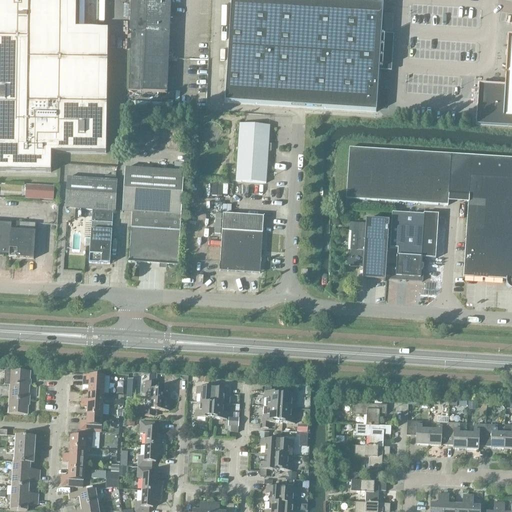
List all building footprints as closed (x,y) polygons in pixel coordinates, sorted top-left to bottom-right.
[(0,0),(0,172),(51,173),(51,153),(107,153),(108,29),(76,29),(76,0),(0,0)] [(130,0),(129,32),(132,32),(130,91),(144,92),(144,93),(168,94),(171,0),(130,0)] [(383,4),(314,0),(231,0),(225,103),(376,112),(379,69),(389,70),(391,37),(381,36),(383,4)] [(478,84),(475,125),(511,127),(511,36),(507,36),(504,86),(478,84)] [(240,125),(236,182),(266,184),(268,152),(270,152),(271,145),(268,145),(270,126),(256,126),(240,125)] [(506,280),(506,285),(509,289),(511,289),(511,159),(349,149),(346,199),(448,206),(448,200),(449,200),(449,196),(468,197),(465,253),(463,277),(506,280)] [(178,266),(181,217),(184,173),(125,169),(123,207),(132,208),(129,263),(178,266)] [(65,209),(92,211),(89,263),(110,265),(113,212),(116,212),(118,182),(67,178),(65,209)] [(217,195),(226,196),(226,183),(217,183),(217,195)] [(32,186),(31,196),(42,197),(42,200),(53,201),(54,188),(32,186)] [(392,214),(390,249),(398,249),(397,268),(390,268),(390,280),(404,281),(422,282),(423,272),(420,272),(420,271),(421,271),(423,270),(423,267),(422,266),(421,266),(421,259),(435,259),(438,215),(424,214),(424,216),(392,214)] [(220,271),(260,274),(263,218),(223,215),(220,271)] [(351,251),(350,260),(349,260),(349,261),(348,261),(347,262),(347,263),(347,264),(348,265),(349,265),(350,266),(350,267),(364,268),(363,280),(383,281),(383,282),(385,282),(389,222),(367,220),(367,225),(350,224),(348,251),(351,251)] [(9,258),(34,260),(36,224),(11,222),(11,224),(0,223),(0,255),(9,256),(9,258)] [(4,386),(10,386),(29,387),(30,372),(5,371),(4,386)] [(83,376),(83,386),(89,387),(88,393),(104,394),(105,377),(83,376)] [(147,394),(147,400),(169,401),(168,401),(169,391),(156,390),(156,383),(144,383),(143,394),(147,394)] [(10,386),(9,400),(28,401),(29,387),(10,386)] [(201,395),(200,403),(212,404),(213,389),(197,388),(196,395),(201,395)] [(281,393),(271,393),(272,388),(265,388),(265,392),(264,408),(280,409),(281,393)] [(213,389),(212,404),(228,405),(230,405),(230,397),(228,397),(229,390),(213,389)] [(82,400),(82,404),(103,405),(103,398),(108,399),(108,395),(104,394),(88,393),(88,400),(82,400)] [(297,394),(281,393),(280,409),(296,410),(297,394)] [(28,401),(9,400),(8,415),(27,416),(28,401)] [(169,401),(147,400),(147,406),(142,406),(141,417),(154,417),(155,411),(169,412),(169,411),(167,410),(168,402),(169,402),(169,401)] [(195,418),(211,419),(212,404),(200,403),(200,412),(195,411),(195,418)] [(82,404),(81,408),(88,408),(87,415),(102,416),(103,412),(103,405),(82,404)] [(212,404),(211,419),(227,420),(228,405),(212,404)] [(387,406),(352,404),(351,415),(367,416),(366,426),(379,427),(380,414),(386,415),(387,406)] [(258,408),(248,408),(249,421),(258,421),(258,408)] [(280,409),(264,408),(262,429),(268,429),(269,423),(279,424),(280,409)] [(296,410),(280,409),(279,424),(295,425),(296,410)] [(80,421),(80,431),(93,432),(93,433),(101,433),(102,421),(107,421),(107,416),(102,416),(87,415),(87,422),(80,421)] [(227,432),(238,433),(238,420),(228,420),(227,432)] [(146,434),(145,446),(165,447),(166,437),(157,437),(158,430),(154,429),(155,423),(141,422),(140,433),(146,434)] [(407,423),(406,437),(416,437),(415,447),(428,447),(429,431),(422,431),(422,423),(407,423)] [(429,431),(428,447),(440,448),(441,446),(447,447),(448,425),(436,424),(436,432),(429,431)] [(297,425),(297,433),(307,433),(308,425),(297,425)] [(370,437),(370,447),(383,447),(384,436),(390,436),(391,427),(379,427),(366,426),(356,425),(355,437),(370,437)] [(448,425),(447,447),(453,447),(453,450),(466,451),(466,435),(466,430),(459,429),(459,425),(448,425)] [(466,435),(466,451),(478,452),(478,448),(484,448),(485,426),(474,426),(473,435),(466,435)] [(485,426),(484,448),(490,448),(490,450),(503,451),(504,435),(504,429),(497,428),(497,427),(485,426)] [(504,435),(503,451),(511,450),(511,427),(504,427),(504,429),(504,435)] [(71,437),(70,448),(85,449),(92,450),(92,444),(93,433),(93,432),(80,431),(77,431),(77,437),(71,437)] [(7,444),(7,449),(34,451),(35,438),(16,437),(15,445),(7,444)] [(278,441),(262,440),(261,447),(266,447),(265,455),(277,456),(278,441)] [(278,441),(277,456),(288,457),(289,449),(293,449),(294,442),(278,441)] [(138,457),(138,468),(152,469),(152,463),(156,463),(156,456),(165,457),(165,447),(145,446),(144,458),(138,457)] [(383,447),(370,447),(355,446),(354,457),(369,458),(369,468),(382,469),(382,457),(389,457),(389,448),(383,447)] [(63,455),(63,459),(85,460),(85,449),(70,448),(70,455),(63,455)] [(15,455),(14,463),(30,464),(33,465),(34,451),(7,449),(6,455),(15,455)] [(267,470),(276,471),(277,456),(265,455),(265,463),(260,463),(260,470),(267,470)] [(288,457),(277,456),(276,471),(292,472),(293,457),(288,457)] [(63,459),(63,463),(69,463),(69,470),(84,471),(85,460),(63,459)] [(14,463),(13,475),(39,477),(40,471),(30,471),(30,464),(14,463)] [(143,479),(142,491),(162,492),(163,483),(154,482),(155,475),(151,475),(152,469),(138,468),(137,479),(143,479)] [(62,476),(61,487),(83,488),(84,471),(69,470),(68,477),(62,476)] [(13,475),(12,487),(29,488),(29,481),(39,482),(39,477),(13,475)] [(366,494),(365,504),(378,505),(379,492),(386,493),(386,484),(351,482),(351,494),(366,494)] [(12,487),(11,499),(38,501),(38,495),(28,495),(29,488),(12,487)] [(270,495),(270,503),(281,504),(282,489),(266,488),(266,495),(270,495)] [(282,489),(281,504),(293,505),(293,496),(298,497),(298,490),(282,489)] [(80,499),(81,506),(97,503),(95,491),(69,495),(70,500),(80,499)] [(162,492),(142,491),(142,503),(136,503),(135,511),(149,511),(149,508),(153,509),(153,502),(162,502),(162,492)] [(442,511),(443,495),(438,495),(437,505),(430,505),(430,511),(442,511)] [(442,511),(454,511),(455,506),(448,506),(449,496),(443,495),(442,511)] [(454,511),(467,511),(468,497),(463,496),(462,507),(455,506),(454,511)] [(480,511),(480,508),(473,507),(473,497),(468,497),(467,511),(480,511)] [(11,499),(11,502),(10,511),(24,511),(27,511),(28,505),(38,506),(38,501),(11,499)] [(98,511),(97,503),(81,506),(81,511),(98,511)] [(209,511),(210,504),(200,503),(200,511),(193,511),(192,511),(209,511)] [(264,511),(280,511),(281,504),(270,503),(269,511),(265,511),(264,511)]
